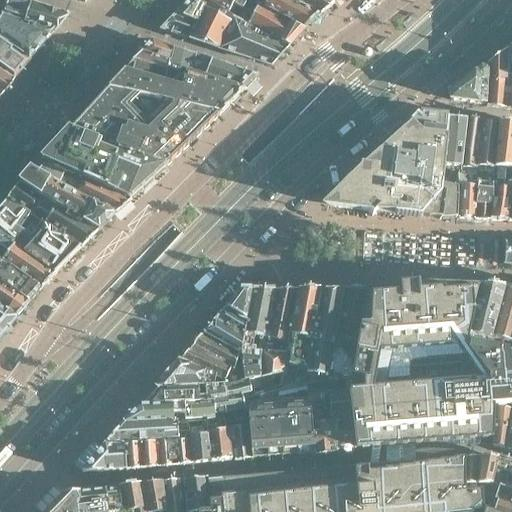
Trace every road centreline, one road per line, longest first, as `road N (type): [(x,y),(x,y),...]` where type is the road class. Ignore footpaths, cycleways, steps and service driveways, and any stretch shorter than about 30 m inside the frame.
road 1 (tertiary): [(397,0),(284,91),(74,305),(0,398)]
road 2 (residential): [(144,0),(0,157)]
